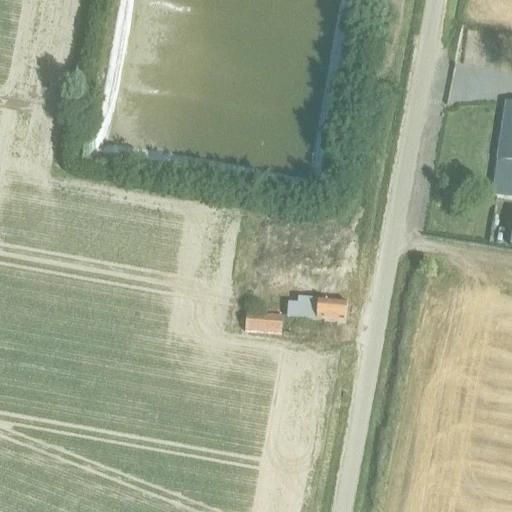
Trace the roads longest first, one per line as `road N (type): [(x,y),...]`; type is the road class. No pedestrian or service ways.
road 1 (unclassified): [(343,511),(436,0)]
road 2 (track): [(391,245),(511,264)]
